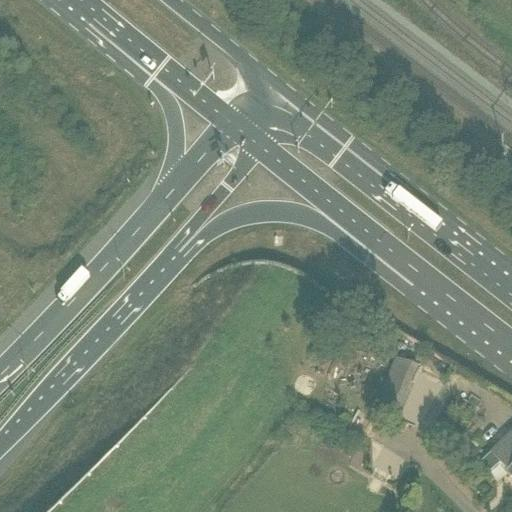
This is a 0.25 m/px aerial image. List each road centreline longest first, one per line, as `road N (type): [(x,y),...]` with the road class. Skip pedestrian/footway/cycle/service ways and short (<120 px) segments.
road 1 (secondary): [(511,277),(280,98)]
road 2 (motorway): [(0,450),(184,258)]
road 3 (motorway): [(155,211),(0,379)]
road 4 (motorway): [(184,258),(220,225),(274,212),(388,253)]
road 5 (secondary): [(261,149),(388,253)]
road 6 (secondary): [(388,253),(511,347)]
road 7 (secondary): [(280,98),(168,0)]
road 8 (motorway): [(169,75),(175,156),(155,211)]
road 9 (motorway): [(184,258),(214,203),(261,149)]
road 10 (residential): [(467,511),(428,469),(369,429)]
